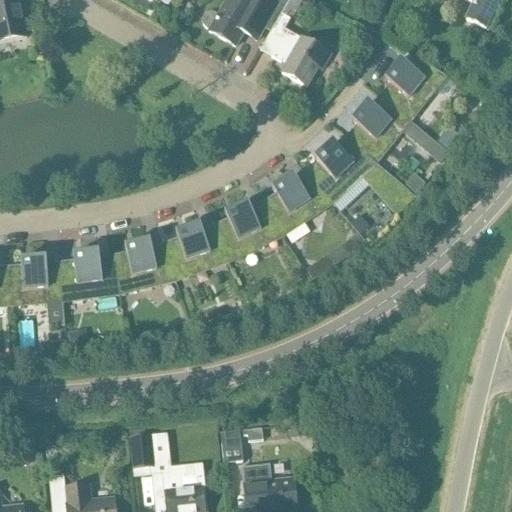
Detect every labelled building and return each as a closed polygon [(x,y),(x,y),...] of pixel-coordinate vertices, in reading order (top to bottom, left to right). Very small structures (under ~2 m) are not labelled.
[(19,0),(0,0),(0,45),(27,40),(19,0)] [(205,30),(210,32),(209,34),(235,49),(243,37),(258,46),(267,29),(272,32),(285,9),(279,5),(280,3),(275,0),(243,0),(241,5),(232,0),(228,0),(219,18),(215,15),(210,15),(206,16),(202,23),(203,26),(205,30)] [(460,0),(474,7),(466,22),(485,32),(501,0),(460,0)] [(377,12),(370,25),(385,33),(392,20),(377,12)] [(290,22),(286,19),(281,17),(260,53),(281,65),(283,63),(288,66),(282,76),(306,90),(318,70),(322,72),(330,57),(302,41),(299,46),(282,36),(290,22)] [(381,101),(384,103),(407,122),(410,124),(436,91),(433,89),(442,77),(447,80),(412,56),(412,57),(417,61),(409,70),(401,64),(385,84),(390,88),(381,101)] [(347,143),(350,145),(376,166),(402,134),(399,131),(407,122),(384,103),(376,113),(368,106),(351,125),(357,130),(347,143)] [(307,179),(310,182),(330,204),(333,206),(361,180),(396,218),(416,199),(376,166),(350,145),(341,153),(333,145),(314,163),(319,168),(307,179)] [(262,208),(264,211),(280,236),(283,239),(318,216),(316,213),(330,204),(310,182),(299,188),(293,179),(272,193),(276,199),(262,208)] [(213,231),(215,234),(227,261),(229,265),(267,247),(265,243),(280,236),(264,211),(253,216),(248,206),(225,217),(228,224),(213,231)] [(163,249),(164,252),(174,280),(175,284),(215,270),(214,266),(227,261),(215,234),(204,238),(200,228),(176,236),(178,243),(163,249)] [(352,257),(366,246),(358,235),(344,246),(352,257)] [(111,261),(112,265),(119,293),(120,297),(160,287),(160,283),(174,280),(164,252),(153,255),(150,244),(125,250),(127,257),(111,261)] [(58,268),(58,271),(62,301),(63,305),(104,299),(104,295),(119,293),(112,265),(100,266),(99,255),(73,258),(74,265),(58,268)] [(5,272),(5,273),(5,275),(7,305),(8,309),(49,306),(49,302),(62,301),(58,271),(47,272),(46,261),(21,263),(21,270),(5,272)] [(186,325),(173,329),(176,337),(189,333),(186,325)] [(261,431),(243,433),(244,438),(248,438),(249,445),(262,443),(261,431)] [(243,464),(240,434),(221,436),(225,466),(243,464)] [(151,438),(131,440),(134,472),(154,470),(151,438)] [(247,511),(295,511),(293,482),(269,484),(267,470),(244,472),(247,511)] [(205,511),(201,472),(153,476),(156,511),(205,511)] [(65,491),(67,510),(53,511),(52,511),(114,511),(113,502),(90,504),(88,489),(65,491)]
